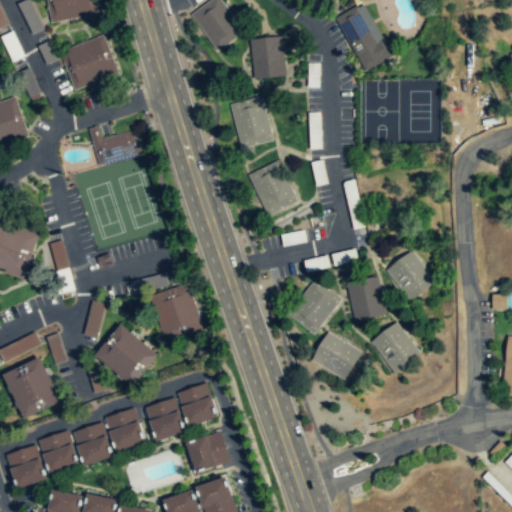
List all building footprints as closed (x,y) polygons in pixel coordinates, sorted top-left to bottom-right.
[(34,35),(45,28),(29,0),(23,0),(17,3),(34,35)] [(97,12),(94,0),(46,0),(51,22),(97,12)] [(221,0),(208,0),(190,14),(217,50),(244,30),(221,0)] [(365,70),(393,54),(384,35),(377,39),(357,4),(355,5),(334,17),(365,70)] [(118,72),(103,33),(59,50),(74,89),(118,72)] [(282,35),(265,36),(249,38),(253,78),(286,74),(282,35)] [(0,144),(28,135),(14,95),(0,99),(0,144)] [(273,139),(262,95),(230,103),(241,148),(273,139)] [(141,154),(134,129),(101,138),(97,125),(87,128),(92,143),(98,165),(141,154)] [(248,174),(267,215),(297,200),(278,159),(248,174)] [(39,233),(21,227),(20,229),(6,224),(7,221),(0,218),(0,266),(6,269),(4,272),(23,279),(39,233)] [(411,249),(384,269),(409,302),(435,282),(411,249)] [(378,276),(345,282),(353,322),(386,316),(378,276)] [(315,278),(286,314),(313,336),(342,300),(315,278)] [(204,328),(165,342),(149,295),(187,282),(204,328)] [(504,293),(492,294),(493,309),(505,308),(504,293)] [(86,334),(97,337),(105,303),(93,301),(86,334)] [(393,374),(420,354),(396,321),(368,342),(393,374)] [(158,355),(120,323),(94,355),(132,384),(158,355)] [(345,381),(361,352),(326,332),(310,362),(345,381)] [(502,397),(511,397),(511,336),(507,336),(502,397)] [(0,349),(0,352),(3,359),(34,347),(31,338),(0,349)] [(61,400),(39,356),(2,375),(24,418),(61,400)] [(90,371),(96,393),(108,390),(102,367),(90,371)] [(217,415),(206,381),(191,386),(177,391),(188,425),(217,415)] [(186,430),(174,396),(159,401),(145,406),(156,440),(186,430)] [(145,440),(134,406),(119,411),(104,416),(115,450),(145,440)] [(113,454),(102,421),(86,425),(72,431),(83,464),(113,454)] [(79,462),(67,429),(52,434),(37,439),(49,472),(79,462)] [(196,471),(230,460),(225,444),(220,430),(186,441),(196,471)] [(46,477),(35,443),(20,448),(5,453),(17,487),(46,477)] [(511,451),(503,461),(511,470),(511,451)] [(195,486),(204,511),(231,511),(237,510),(225,475),(195,486)] [(52,487),(47,511),(78,511),(83,494),(52,487)] [(163,499),(167,511),(201,511),(192,488),(163,499)] [(87,491),(82,511),(114,511),(117,498),(87,491)] [(120,502),(118,511),(150,511),(151,509),(120,502)]
